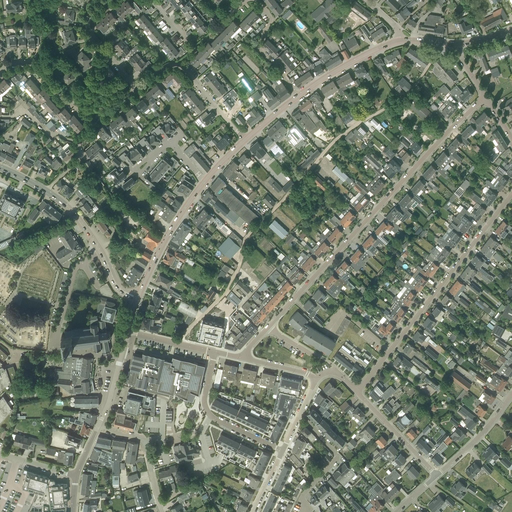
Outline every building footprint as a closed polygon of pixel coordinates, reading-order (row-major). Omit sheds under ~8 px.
[(180,8),(187,3),(187,2),(185,0),(179,0),(174,5),(173,4),(171,6),(172,7),(170,8),(172,10),(175,8),(174,6),(175,5),(178,10),(180,8)] [(272,10),(279,5),(274,0),(268,5),(272,10)] [(276,16),(280,13),(283,10),(281,7),(282,6),(285,6),(288,4),(290,6),(293,3),(290,0),(285,0),(279,5),(272,10),(276,16)] [(326,0),(311,14),(317,22),(324,16),(326,18),(330,15),(328,12),(332,8),(337,4),(332,0),(331,1),(332,2),(330,4),(326,0)] [(401,7),(409,0),(398,0),(397,1),(395,0),(385,0),(385,1),(390,6),(390,7),(395,12),(398,8),(399,9),(401,7)] [(408,9),(416,2),(414,0),(411,0),(405,6),(402,8),(395,14),(401,21),(408,15),(409,15),(406,12),(409,9),(408,9)] [(433,3),(437,8),(439,6),(441,8),(443,6),(441,4),(445,1),(444,0),(436,0),(433,3)] [(141,10),(134,2),(131,5),(128,1),(125,3),(124,1),(121,4),(122,6),(128,13),(134,9),(137,13),(141,10)] [(354,1),(349,8),(366,21),(371,14),(354,1)] [(22,11),(21,2),(11,3),(11,5),(6,6),(7,12),(14,11),(14,12),(22,11)] [(184,13),(191,7),(187,3),(180,8),(184,12),(181,14),(183,16),(185,14),(184,13)] [(460,5),(455,8),(459,13),(464,9),(460,5)] [(123,18),(128,13),(122,6),(120,7),(119,6),(115,9),(121,16),(119,18),(123,22),(124,23),(126,22),(123,18)] [(189,18),(195,12),(196,13),(198,11),(193,6),(191,8),(191,7),(184,13),(185,14),(187,16),(185,18),(187,21),(189,19),(189,18)] [(480,21),(482,26),(485,31),(504,20),(507,18),(503,10),(503,9),(502,8),(492,13),(493,14),(480,21)] [(73,22),(74,10),(66,9),(65,21),(59,20),(59,24),(69,25),(69,22),(73,22)] [(146,18),(144,15),(145,14),(149,13),(151,11),(149,9),(148,10),(147,9),(142,13),(143,14),(136,19),(141,24),(147,19),(146,18)] [(253,10),(249,15),(255,21),(260,16),(253,10)] [(195,12),(189,18),(189,19),(192,22),(190,24),(191,26),(194,24),(193,23),(199,17),(202,15),(198,11),(196,13),(195,12)] [(337,11),(324,22),(327,26),(330,23),(331,24),(341,15),(337,11)] [(107,13),(104,15),(112,25),(117,20),(111,12),(109,14),(107,13)] [(412,29),(415,25),(416,23),(411,19),(413,17),(414,19),(418,16),(417,16),(420,14),(418,12),(416,14),(416,13),(410,19),(409,18),(408,21),(405,25),(412,29)] [(433,35),(435,27),(435,23),(446,24),(447,24),(447,23),(443,22),(444,18),(441,17),(441,16),(430,14),(428,16),(427,21),(425,20),(424,25),(419,25),(419,27),(418,32),(433,35)] [(107,29),(112,25),(104,15),(105,17),(103,19),(102,17),(99,20),(101,22),(96,26),(98,29),(99,28),(103,34),(108,30),(107,29)] [(249,15),(244,20),(250,26),(255,21),(249,15)] [(151,24),(151,23),(148,20),(150,18),(149,16),(146,18),(147,19),(141,24),(145,29),(151,24)] [(474,29),(472,24),(472,23),(465,26),(463,21),(467,20),(466,16),(458,19),(459,23),(458,23),(462,34),(474,29)] [(197,28),(204,22),(199,17),(193,23),(194,24),(196,27),(194,29),(195,31),(198,29),(197,28)] [(155,28),(152,25),(154,23),(156,24),(158,22),(157,19),(154,22),(153,21),(151,23),(151,24),(145,29),(149,34),(156,29),(155,28)] [(239,24),(245,30),(250,26),(244,20),(239,24)] [(242,29),(233,21),(228,26),(234,32),(237,34),(242,29)] [(198,29),(195,31),(198,34),(200,36),(202,34),(201,33),(208,27),(205,24),(204,22),(197,28),(198,29)] [(331,36),(322,24),(318,27),(322,32),(321,33),(326,40),(331,36)] [(376,31),(380,37),(389,31),(385,25),(382,27),(381,26),(378,27),(379,29),(376,31)] [(435,27),(433,35),(442,36),(446,36),(446,35),(447,35),(447,27),(444,28),(444,26),(438,25),(437,28),(435,27)] [(160,34),(159,33),(156,30),(159,28),(157,26),(155,28),(156,29),(149,34),(153,39),(160,34)] [(230,36),(234,32),(228,26),(224,30),(230,36)] [(39,46),(38,37),(35,38),(35,35),(33,34),(30,34),(30,31),(32,29),(31,27),(24,27),(25,36),(25,38),(26,42),(29,42),(29,48),(36,47),(36,46),(39,46)] [(371,35),(372,36),(374,40),(380,37),(376,31),(374,28),(371,30),(372,32),(370,33),(371,35)] [(160,34),(153,39),(157,44),(159,42),(159,43),(166,37),(164,39),(161,35),(162,33),(165,33),(167,32),(165,29),(162,32),(161,31),(159,33),(160,34)] [(65,44),(61,45),(63,49),(68,48),(73,46),(72,43),(75,42),(72,30),(67,32),(64,33),(66,38),(64,38),(65,44)] [(225,41),(230,36),(224,30),(219,35),(225,41)] [(126,44),(122,39),(125,37),(123,34),(117,39),(119,42),(113,47),(115,50),(117,49),(119,51),(126,44)] [(219,35),(215,39),(221,46),(225,41),(219,35)] [(343,39),(350,51),(359,46),(355,38),(349,42),(347,39),(350,37),(349,35),(343,39)] [(16,43),(16,38),(10,39),(9,36),(6,37),(7,43),(10,43),(10,49),(17,48),(16,43)] [(26,48),(26,42),(25,38),(19,39),(19,36),(16,37),(16,38),(16,43),(19,43),(20,49),(26,48)] [(269,40),(272,38),(270,36),(261,45),(266,49),(272,43),(269,40)] [(171,43),(173,41),(173,40),(172,40),(172,39),(169,41),(166,37),(159,43),(164,47),(170,42),(171,43)] [(216,50),(221,46),(215,39),(210,44),(208,42),(216,50)] [(175,48),(177,46),(177,45),(178,43),(176,41),(176,44),(174,46),(171,43),(170,42),(164,47),(168,52),(174,47),(175,48)] [(204,47),(210,53),(214,48),(216,51),(216,50),(208,42),(204,47)] [(184,51),(183,49),(187,45),(185,43),(177,50),(175,48),(174,47),(168,52),(172,57),(174,56),(176,58),(184,51)] [(266,49),(270,54),(279,44),(277,43),(275,46),(272,43),(266,49)] [(507,43),(500,46),(503,54),(504,54),(507,53),(508,57),(511,55),(509,48),(507,43)] [(132,53),(138,48),(136,45),(131,50),(126,44),(119,51),(117,52),(120,55),(121,54),(123,56),(130,51),(132,53)] [(275,58),(278,54),(284,49),(282,47),(279,50),(276,47),(279,44),(270,54),(275,58)] [(351,56),(345,46),(344,44),(341,46),(343,49),(344,49),(344,50),(341,52),(345,60),(351,56)] [(497,47),(487,51),(488,56),(491,62),(496,60),(495,58),(503,54),(500,46),(497,47)] [(205,57),(210,53),(204,47),(199,51),(205,57)] [(413,59),(418,52),(411,47),(405,54),(411,58),(408,62),(412,64),(414,60),(413,59)] [(141,58),(137,53),(140,50),(138,48),(132,53),(134,55),(129,59),(131,61),(130,62),(132,65),(141,58)] [(81,70),(83,72),(90,65),(88,62),(91,60),(82,51),(78,56),(76,54),(75,49),(66,51),(67,56),(70,55),(75,59),(77,57),(85,65),(81,70)] [(276,58),(280,63),(291,54),(287,57),(285,54),(288,51),(287,49),(276,58)] [(324,49),(319,54),(322,57),(319,59),(322,63),(323,64),(325,63),(326,65),(329,69),(336,65),(343,61),(340,57),(337,52),(331,56),(329,53),(328,54),(324,49)] [(484,71),(488,69),(489,69),(481,49),(473,52),(477,62),(480,61),(484,71)] [(401,56),(400,54),(398,50),(394,52),(394,53),(385,56),(388,63),(391,62),(392,64),(398,61),(397,58),(401,56)] [(199,51),(194,56),(201,62),(205,57),(199,51)] [(430,60),(418,52),(413,59),(414,60),(412,64),(414,66),(416,64),(414,63),(416,61),(421,65),(419,69),(422,71),(425,68),(424,67),(430,60)] [(280,63),(284,67),(291,61),(289,58),(292,56),(291,54),(280,63)] [(196,67),(201,62),(194,56),(190,61),(196,67)] [(374,60),(376,64),(378,67),(379,66),(383,73),(387,71),(382,64),(384,64),(380,57),(374,60)] [(403,57),(396,65),(401,69),(408,61),(403,57)] [(434,72),(434,73),(438,77),(440,78),(445,83),(448,81),(450,83),(457,76),(440,57),(433,63),(435,66),(434,66),(434,67),(433,68),(433,69),(433,70),(433,71),(434,72)] [(141,73),(152,65),(149,61),(146,63),(141,58),(132,65),(132,66),(134,64),(136,66),(134,68),(137,71),(138,70),(141,73)] [(295,59),(291,61),(284,67),(288,72),(295,66),(293,63),(296,61),(295,59)] [(321,65),(323,64),(322,63),(320,64),(316,66),(315,63),(312,64),(314,67),(313,67),(317,74),(323,71),(321,65)] [(362,65),(354,69),(356,73),(358,77),(361,76),(362,78),(366,76),(368,80),(371,79),(367,72),(366,72),(365,69),(362,65)] [(302,71),(309,81),(314,78),(307,67),(305,69),(307,72),(304,74),(302,71)] [(54,77),(62,84),(64,82),(67,84),(75,76),(69,70),(61,79),(57,75),(54,77)] [(19,83),(21,82),(26,77),(24,75),(23,76),(19,71),(11,78),(17,85),(19,83)] [(203,78),(207,83),(214,77),(213,76),(209,71),(207,73),(208,74),(203,78)] [(272,77),(269,74),(268,73),(267,74),(263,71),(262,72),(269,79),(274,83),(277,87),(277,86),(286,98),(291,94),(282,83),(279,85),(273,76),(272,77)] [(304,84),(309,81),(302,71),(300,72),(302,75),(299,77),(304,84)] [(348,72),(340,77),(345,84),(347,87),(351,85),(349,82),(353,79),(351,76),(348,72)] [(177,86),(177,85),(181,82),(174,74),(172,75),(171,74),(162,82),(167,87),(174,82),(177,86)] [(215,74),(213,76),(214,77),(207,83),(211,88),(218,82),(215,78),(217,77),(215,74)] [(243,75),(239,78),(247,88),(251,94),(254,92),(252,90),(254,89),(243,75)] [(291,77),(294,81),(298,88),(304,84),(299,77),(296,79),(294,76),(291,77)] [(5,79),(0,83),(6,89),(10,85),(9,84),(11,82),(7,77),(5,79)] [(28,80),(26,77),(21,82),(19,83),(25,90),(27,88),(34,82),(30,78),(28,80)] [(347,88),(347,87),(345,84),(340,77),(336,80),(337,82),(343,91),(347,88)] [(411,87),(401,77),(397,82),(406,92),(411,87)] [(344,93),(343,91),(337,82),(334,83),(333,81),(321,88),(324,92),(326,96),(335,91),(334,91),(337,89),(341,95),(344,93)] [(37,86),(34,82),(27,88),(31,92),(37,86)] [(218,82),(211,88),(215,92),(222,86),(221,85),(218,82)] [(227,92),(226,91),(223,87),(225,86),(222,84),(221,85),(222,86),(215,92),(219,97),(223,93),(225,95),(227,92)] [(445,95),(450,91),(443,84),(439,88),(442,91),(442,92),(445,95)] [(151,89),(156,95),(159,93),(162,96),(164,93),(157,85),(151,89)] [(31,92),(34,96),(43,88),(41,86),(39,88),(37,86),(31,92)] [(266,86),(263,88),(265,90),(276,105),(281,102),(278,98),(276,95),(274,97),(267,88),(266,86)] [(282,101),(286,98),(277,86),(277,87),(275,88),(279,93),(277,95),(282,101)] [(47,92),(43,88),(34,96),(38,100),(47,92)] [(170,100),(175,96),(168,88),(165,90),(167,92),(164,95),(168,100),(169,99),(170,100)] [(272,109),(276,105),(265,90),(263,88),(261,90),(262,92),(269,101),(267,102),(272,109)] [(401,88),(394,93),(397,98),(404,93),(401,88)] [(451,94),(452,95),(459,101),(459,102),(462,99),(465,102),(469,98),(469,99),(472,96),(472,95),(473,94),(470,91),(470,90),(469,88),(468,89),(467,88),(463,92),(460,89),(456,92),(453,88),(449,92),(451,94)] [(160,99),(156,95),(151,89),(146,94),(153,102),(156,100),(157,101),(160,99)] [(184,101),(193,93),(189,89),(182,95),(185,98),(183,99),(184,101)] [(233,89),(223,97),(225,100),(223,102),(227,107),(226,107),(228,110),(230,108),(229,108),(235,104),(230,98),(234,95),(234,96),(237,94),(233,89)] [(252,95),(253,96),(256,101),(262,96),(258,91),(252,95)] [(42,103),(42,104),(50,96),(47,92),(38,100),(41,104),(42,103)] [(323,107),(320,103),(324,100),(322,97),(321,98),(317,92),(311,95),(312,96),(309,98),(313,104),(316,108),(317,108),(321,112),(324,109),(322,107),(323,107)] [(197,98),(193,93),(184,101),(186,102),(187,101),(190,104),(197,98)] [(444,104),(453,112),(457,107),(455,104),(458,101),(459,101),(452,95),(444,104)] [(50,97),(50,96),(42,104),(46,108),(52,102),(49,98),(50,97)] [(258,104),(256,101),(253,96),(249,100),(251,102),(252,103),(253,102),(255,106),(258,104)] [(298,105),(300,108),(303,112),(305,110),(310,117),(309,117),(311,120),(316,126),(309,131),(311,134),(321,127),(322,129),(326,127),(324,124),(325,123),(323,121),(321,118),(319,120),(313,111),(314,110),(311,106),(313,104),(309,98),(308,97),(298,105)] [(191,111),(201,102),(197,98),(190,104),(193,107),(190,110),(191,111)] [(408,105),(427,122),(434,115),(415,98),(408,105)] [(142,100),(136,105),(139,108),(142,111),(143,113),(149,108),(154,113),(157,111),(156,110),(152,105),(150,103),(147,105),(146,104),(142,100)] [(46,108),(49,112),(56,106),(52,102),(46,108)] [(205,107),(201,102),(191,111),(192,112),(195,110),(199,115),(201,112),(200,111),(205,107)] [(438,108),(433,103),(430,106),(435,112),(438,108)] [(448,117),(453,112),(444,104),(439,109),(443,113),(448,117)] [(36,109),(33,105),(32,105),(27,109),(31,113),(36,109)] [(59,110),(56,106),(49,112),(47,113),(52,119),(54,117),(53,116),(54,114),(57,112),(59,110)] [(248,112),(249,113),(244,117),(251,126),(263,116),(258,110),(258,111),(255,107),(248,112)] [(58,113),(57,112),(54,114),(59,120),(68,112),(64,108),(58,113)] [(130,117),(128,119),(132,124),(134,126),(137,130),(140,128),(135,122),(138,120),(135,116),(138,114),(132,108),(127,113),(130,117)] [(301,127),(311,120),(309,117),(310,117),(305,110),(303,112),(300,108),(291,114),(301,127)] [(359,115),(356,111),(355,109),(341,118),(345,124),(359,115)] [(214,121),(212,119),(214,117),(213,116),(214,115),(212,113),(212,114),(210,112),(208,114),(206,111),(194,121),(192,123),(194,125),(196,123),(198,126),(204,121),(207,125),(210,122),(211,123),(214,121)] [(484,111),(479,116),(486,122),(490,118),(489,117),(484,111)] [(72,116),(68,112),(59,120),(63,124),(67,120),(72,116)] [(67,120),(70,124),(77,119),(73,114),(72,116),(67,120)] [(115,120),(121,126),(124,124),(128,127),(129,126),(131,128),(134,126),(132,124),(128,119),(126,117),(127,118),(125,120),(121,115),(115,120)] [(239,116),(236,118),(241,125),(245,122),(239,116)] [(487,124),(486,122),(479,116),(475,120),(476,122),(474,124),(482,132),(484,129),(481,127),(483,125),(485,126),(487,124)] [(165,125),(171,133),(176,130),(172,124),(175,122),(170,117),(166,120),(167,123),(165,125)] [(24,118),(21,122),(28,128),(31,124),(24,118)] [(9,122),(9,119),(0,119),(0,128),(3,129),(3,126),(5,126),(5,122),(9,122)] [(80,122),(77,119),(70,124),(74,128),(80,122)] [(51,120),(46,125),(47,126),(49,129),(53,125),(54,124),(52,122),(51,120)] [(123,129),(121,126),(115,120),(110,124),(114,129),(112,131),(117,136),(122,132),(121,131),(123,129)] [(307,128),(309,131),(316,126),(311,120),(301,127),(304,130),(307,128)] [(279,121),(271,127),(278,134),(279,135),(281,137),(282,136),(283,137),(285,135),(284,134),(285,133),(286,132),(284,130),(286,128),(279,121)] [(84,127),(80,122),(74,128),(78,133),(74,136),(76,138),(84,131),(82,128),(84,127)] [(288,130),(286,136),(295,147),(306,137),(295,124),(288,130)] [(480,134),(482,132),(474,124),(472,126),(470,124),(465,128),(471,134),(475,130),(476,131),(476,130),(480,134)] [(155,128),(159,134),(162,132),(166,138),(171,134),(171,133),(165,125),(162,127),(159,125),(155,128)] [(361,125),(356,129),(363,136),(368,131),(361,125)] [(104,139),(107,142),(113,137),(118,143),(120,140),(117,136),(112,131),(111,129),(107,132),(103,127),(97,131),(101,135),(104,139)] [(271,128),(267,132),(274,139),(273,139),(276,142),(281,137),(279,135),(278,134),(271,127),(271,128)] [(149,136),(156,145),(161,141),(156,136),(159,134),(155,128),(151,132),(152,134),(149,136)] [(466,138),(471,134),(465,128),(461,133),(462,135),(460,137),(468,145),(470,143),(466,139),(467,139),(466,138)] [(491,141),(492,141),(495,139),(501,135),(497,129),(491,133),(493,136),(490,139),(491,141)] [(354,141),(357,136),(351,131),(345,138),(347,140),(346,141),(348,143),(349,142),(351,144),(353,142),(354,141)] [(27,136),(24,141),(27,142),(30,144),(31,143),(32,141),(35,136),(30,132),(27,136)] [(222,138),(219,141),(215,137),(212,140),(221,150),(227,144),(232,140),(226,134),(222,138)] [(275,155),(278,152),(280,155),(281,154),(284,157),(286,155),(272,138),(271,139),(268,135),(263,140),(265,143),(263,145),(268,151),(270,150),(275,155)] [(498,144),(504,140),(501,135),(495,139),(498,144)] [(140,140),(144,145),(147,143),(151,149),(156,145),(149,136),(146,139),(144,137),(140,140)] [(410,147),(412,149),(416,152),(421,146),(411,137),(409,140),(413,144),(410,147)] [(466,146),(468,145),(460,137),(458,139),(456,137),(452,142),(457,147),(459,145),(462,147),(464,145),(466,146)] [(407,148),(410,145),(402,138),(399,141),(407,148)] [(134,148),(141,157),(146,153),(141,148),(144,145),(140,140),(136,143),(137,146),(134,148)] [(508,146),(504,140),(498,144),(496,146),(495,146),(499,151),(508,146)] [(271,157),(263,148),(257,141),(256,142),(257,142),(257,141),(258,142),(255,144),(254,143),(253,144),(253,143),(250,146),(251,146),(250,147),(256,154),(259,157),(261,155),(266,161),(271,157)] [(0,153),(0,158),(3,160),(7,153),(6,152),(7,150),(9,147),(10,145),(6,143),(6,144),(3,142),(2,144),(0,146),(0,149),(2,150),(0,153)] [(27,156),(24,161),(22,165),(29,169),(32,163),(28,161),(29,158),(38,145),(32,142),(24,154),(27,156)] [(103,150),(100,146),(96,142),(86,152),(92,159),(98,154),(103,159),(107,156),(102,150),(103,150)] [(456,153),(457,152),(455,150),(457,147),(452,142),(447,147),(449,149),(447,151),(454,157),(459,161),(462,158),(456,153)] [(7,153),(3,160),(12,165),(14,161),(16,158),(10,154),(15,144),(12,143),(11,143),(10,145),(9,147),(7,150),(6,152),(7,153)] [(211,163),(207,160),(202,154),(203,153),(199,148),(198,149),(193,143),(191,145),(184,151),(195,164),(200,170),(204,174),(211,167),(209,165),(211,163)] [(71,144),(65,150),(70,156),(74,153),(73,151),(75,149),(71,144)] [(389,145),(386,148),(394,155),(397,152),(389,145)] [(66,160),(70,156),(65,150),(62,148),(58,151),(59,152),(57,154),(62,160),(64,158),(66,160)] [(130,152),(136,160),(141,157),(134,148),(130,152)] [(390,159),(394,155),(386,148),(382,151),(390,159)] [(397,154),(402,158),(405,162),(411,156),(403,148),(397,154)] [(505,151),(501,154),(505,157),(508,154),(511,152),(510,150),(509,148),(505,151)] [(448,164),(454,157),(447,151),(445,153),(443,151),(439,156),(448,164)] [(136,160),(130,152),(127,154),(124,152),(118,157),(124,161),(127,159),(132,165),(137,161),(136,160)] [(499,155),(496,152),(489,159),(492,162),(499,155)] [(245,165),(251,160),(247,155),(246,156),(244,153),(239,158),(242,161),(240,163),(244,168),(249,173),(251,171),(245,165)] [(367,153),(364,156),(378,169),(383,164),(372,154),(370,155),(367,153)] [(161,159),(162,160),(170,167),(174,163),(176,165),(178,162),(172,156),(170,159),(165,155),(161,159)] [(380,189),(385,183),(379,178),(383,174),(378,169),(364,156),(363,155),(360,158),(364,161),(365,160),(368,163),(367,164),(377,174),(376,175),(377,176),(372,181),(380,189)] [(50,164),(52,166),(56,169),(62,163),(58,160),(56,158),(52,161),(47,156),(44,159),(49,164),(50,164)] [(443,168),(448,164),(439,156),(435,161),(441,166),(443,169),(443,168)] [(118,167),(120,163),(115,158),(112,162),(118,167)] [(400,167),(392,159),(387,164),(396,172),(397,172),(398,170),(398,169),(400,167)] [(162,160),(159,163),(167,171),(170,167),(162,160)] [(233,160),(228,166),(238,175),(243,180),(246,177),(239,171),(238,172),(235,169),(239,165),(233,160)] [(85,163),(87,168),(89,170),(93,168),(89,161),(85,163)] [(80,171),(85,167),(82,163),(76,167),(77,167),(80,171)] [(159,163),(155,167),(163,174),(167,171),(159,163)] [(391,177),(396,172),(387,164),(385,167),(383,169),(385,172),(391,177)] [(511,175),(511,168),(507,165),(507,164),(504,167),(505,168),(503,170),(499,166),(497,168),(504,174),(506,172),(511,176),(511,175)] [(431,165),(427,169),(435,177),(437,175),(434,172),(437,170),(431,165)] [(228,166),(222,172),(232,181),(238,175),(228,166)] [(344,182),(346,180),(348,177),(336,166),(332,170),(344,182)] [(449,173),(443,168),(443,169),(441,166),(439,168),(447,175),(449,173)] [(39,169),(37,174),(45,178),(49,169),(45,167),(44,169),(40,167),(39,169)] [(163,174),(155,167),(152,171),(160,178),(163,174)] [(117,183),(123,179),(126,176),(123,171),(120,174),(115,168),(107,174),(110,177),(112,176),(113,178),(117,183)] [(447,175),(439,168),(437,170),(445,178),(447,175)] [(508,177),(504,174),(497,168),(495,171),(498,173),(494,178),(496,179),(497,180),(504,186),(508,180),(506,179),(508,177)] [(431,182),(435,177),(427,169),(422,174),(431,182)] [(160,178),(152,171),(149,175),(157,182),(160,178)] [(157,182),(149,175),(148,174),(145,179),(151,184),(148,186),(153,190),(156,188),(153,186),(157,182)] [(181,184),(190,190),(194,185),(188,181),(190,178),(184,174),(182,177),(184,179),(181,184)] [(328,186),(316,175),(312,179),(324,191),(328,186)] [(117,183),(115,185),(118,188),(122,185),(126,189),(135,182),(132,177),(125,182),(123,179),(117,183)] [(245,204),(223,185),(225,183),(218,177),(210,186),(216,191),(215,193),(218,196),(238,213),(237,214),(247,222),(251,226),(259,217),(245,205),(245,204)] [(465,190),(471,183),(466,178),(460,186),(465,190)] [(286,192),(295,184),(291,179),(282,188),(286,192)] [(415,184),(421,189),(424,192),(426,189),(423,186),(425,184),(420,179),(415,184)] [(504,186),(497,180),(496,179),(493,184),(491,182),(488,180),(486,183),(493,188),(494,186),(500,191),(504,186)] [(62,190),(65,186),(66,184),(61,180),(57,185),(62,190)] [(76,193),(83,185),(78,181),(77,183),(75,185),(72,189),(69,186),(66,189),(63,193),(68,197),(71,194),(72,195),(74,192),(76,193)] [(271,185),(278,192),(282,188),(275,181),(271,185)] [(380,189),(372,181),(366,187),(365,186),(364,187),(358,181),(356,184),(362,189),(366,194),(369,191),(369,190),(370,189),(375,194),(380,189)] [(86,182),(83,185),(76,193),(79,197),(83,193),(87,190),(90,187),(86,182)] [(432,183),(430,185),(433,188),(436,191),(439,189),(432,183)] [(491,190),(493,188),(486,183),(484,185),(488,188),(484,193),(493,200),(497,195),(491,190)] [(190,190),(181,184),(179,187),(176,186),(173,191),(178,195),(180,192),(186,196),(187,195),(187,196),(189,193),(188,193),(190,190)] [(362,189),(356,184),(353,187),(359,192),(362,189)] [(421,189),(415,184),(411,189),(413,191),(411,193),(421,202),(423,200),(416,194),(421,189)] [(459,197),(465,190),(460,186),(454,193),(459,197)] [(164,187),(163,188),(158,194),(162,197),(166,192),(167,193),(169,190),(164,187)] [(231,208),(230,209),(207,190),(201,197),(208,203),(210,200),(214,203),(213,205),(233,223),(239,216),(231,208)] [(24,202),(5,192),(0,201),(0,210),(16,218),(19,213),(21,214),(24,208),(22,207),(24,202)] [(471,195),(481,202),(483,200),(473,192),(471,195)] [(365,206),(369,200),(362,193),(359,196),(362,199),(359,201),(365,206)] [(421,202),(411,193),(409,195),(407,193),(403,197),(411,205),(415,200),(420,204),(421,202)] [(485,198),(483,201),(489,205),(493,200),(484,193),(482,196),(485,198)] [(270,207),(275,203),(267,194),(263,199),(270,207)] [(348,198),(352,203),(356,199),(351,194),(348,198)] [(479,204),(481,202),(471,195),(469,197),(477,203),(473,208),(482,214),(486,209),(479,204)] [(409,207),(411,205),(403,197),(398,202),(404,208),(405,208),(407,205),(409,207)] [(99,208),(92,201),(89,204),(83,198),(79,202),(81,205),(80,206),(86,214),(86,213),(90,217),(93,215),(92,214),(99,208)] [(157,198),(153,204),(164,212),(161,216),(166,219),(169,221),(170,221),(177,212),(171,208),(157,198)] [(172,207),(171,208),(177,212),(182,203),(176,199),(174,201),(170,198),(167,202),(172,205),(171,206),(172,207)] [(365,206),(359,201),(357,198),(352,204),(360,211),(365,206)] [(62,214),(47,203),(44,201),(37,209),(36,207),(28,217),(33,221),(42,211),(56,222),(62,214)] [(111,204),(105,208),(107,210),(116,202),(114,201),(111,204)] [(482,214),(473,208),(471,206),(467,210),(461,205),(458,208),(461,210),(468,215),(469,213),(478,220),(482,214)] [(344,216),(350,221),(355,216),(352,213),(354,210),(348,206),(346,209),(346,210),(342,211),(343,213),(342,213),(344,216)] [(409,216),(403,210),(401,212),(395,206),(390,211),(399,219),(403,214),(407,218),(409,216)] [(411,214),(405,208),(404,208),(403,210),(409,216),(411,214)] [(204,209),(198,214),(207,223),(209,224),(214,219),(204,209)] [(466,217),(468,215),(461,210),(459,212),(464,216),(462,218),(457,215),(456,217),(469,227),(473,222),(466,217)] [(395,223),(399,219),(390,211),(386,216),(389,218),(387,220),(397,230),(400,227),(395,223)] [(339,216),(342,219),(340,221),(334,215),(331,218),(335,222),(336,221),(340,225),(342,223),(346,226),(350,221),(344,216),(342,213),(339,216)] [(432,213),(427,218),(429,221),(435,215),(432,213)] [(204,226),(207,223),(198,214),(193,220),(204,230),(206,228),(204,226)] [(452,222),(450,224),(461,233),(463,231),(465,233),(469,227),(456,217),(454,216),(452,219),(458,223),(456,226),(452,222)] [(109,230),(108,231),(106,229),(108,228),(107,225),(109,224),(103,217),(100,220),(97,222),(96,223),(103,232),(103,231),(105,234),(107,237),(111,235),(110,234),(111,233),(109,230)] [(217,217),(215,220),(221,226),(224,223),(217,217)] [(338,225),(335,222),(331,218),(329,220),(336,227),(338,225)] [(269,226),(273,230),(282,238),(288,232),(278,223),(274,219),(269,226)] [(379,226),(385,231),(387,228),(390,232),(392,230),(395,233),(397,230),(387,220),(385,222),(383,221),(379,226)] [(499,226),(507,232),(511,235),(511,233),(511,231),(510,230),(511,227),(503,220),(499,226)] [(185,238),(191,228),(182,222),(177,229),(182,232),(180,235),(185,238)] [(161,237),(157,235),(150,229),(151,228),(144,224),(141,228),(145,230),(143,234),(145,235),(144,237),(147,239),(144,243),(146,245),(153,249),(161,237)] [(452,230),(448,235),(452,237),(457,242),(461,237),(459,235),(461,233),(450,224),(448,227),(452,230)] [(382,233),(385,231),(379,226),(375,230),(376,232),(375,234),(383,241),(385,239),(382,237),(384,235),(382,233)] [(503,237),(507,232),(499,226),(495,231),(500,235),(503,237)] [(337,227),(332,233),(337,237),(342,232),(337,227)] [(180,244),(185,238),(180,235),(182,232),(177,229),(171,238),(171,239),(172,239),(180,244)] [(73,254),(82,249),(76,240),(75,240),(68,230),(65,232),(64,230),(44,239),(45,243),(60,236),(66,247),(56,253),(61,262),(71,256),(72,258),(75,256),(73,254)] [(205,230),(203,233),(209,239),(212,236),(205,230)] [(322,232),(320,234),(325,239),(327,237),(333,242),(337,237),(332,233),(329,230),(325,235),(322,232)] [(240,247),(242,240),(233,232),(229,236),(240,247)] [(291,233),(284,240),(288,244),(295,237),(291,233)] [(324,242),(323,241),(325,239),(320,234),(318,237),(321,239),(319,242),(320,242),(318,245),(319,246),(324,251),(329,246),(324,241),(324,242)] [(371,234),(366,239),(375,247),(380,243),(382,245),(384,243),(383,241),(375,234),(373,236),(371,234)] [(457,242),(452,237),(448,235),(445,239),(440,236),(438,238),(450,247),(451,245),(453,247),(457,242)] [(241,247),(240,247),(229,236),(218,248),(230,258),(241,247)] [(490,237),(485,243),(491,247),(494,250),(499,244),(496,241),(494,240),(490,237)] [(448,250),(450,247),(438,238),(436,241),(441,244),(439,246),(442,249),(440,252),(446,256),(450,251),(448,250)] [(181,251),(184,246),(180,244),(172,239),(168,246),(176,251),(177,249),(181,251)] [(364,246),(362,247),(370,255),(372,257),(374,255),(371,252),(375,247),(366,239),(362,244),(364,246)] [(485,243),(481,249),(484,252),(486,253),(485,255),(489,259),(495,251),(494,250),(491,247),(485,243)] [(36,254),(45,247),(43,244),(34,251),(36,254)] [(118,251),(114,244),(109,247),(113,253),(118,251)] [(310,247),(306,244),(304,246),(308,249),(312,253),(314,251),(310,247)] [(320,256),(324,251),(319,246),(314,252),(320,256)] [(368,257),(370,255),(362,247),(360,250),(358,248),(354,253),(365,263),(369,258),(368,257)] [(446,256),(440,252),(437,249),(433,254),(431,253),(429,255),(438,262),(440,260),(442,261),(446,256)] [(406,250),(401,256),(404,259),(409,252),(406,250)] [(152,255),(150,254),(144,251),(141,255),(149,260),(152,255)] [(167,251),(163,260),(165,261),(163,263),(168,266),(169,263),(171,264),(170,266),(173,268),(174,268),(175,266),(176,266),(178,261),(179,261),(178,261),(179,259),(183,261),(184,262),(187,257),(185,256),(179,253),(175,251),(173,255),(167,251)] [(148,261),(148,260),(136,252),(132,260),(144,268),(149,261),(148,261)] [(493,256),(500,262),(504,258),(497,252),(493,256)] [(316,260),(311,256),(309,253),(307,255),(305,254),(302,257),(303,258),(307,261),(311,265),(316,260)] [(365,263),(354,253),(350,258),(356,263),(354,265),(358,270),(365,263)] [(307,261),(303,258),(299,263),(296,261),(297,260),(290,254),(287,256),(294,263),(295,262),(299,267),(301,265),(307,270),(311,265),(307,261)] [(437,264),(438,262),(429,255),(427,258),(430,260),(427,265),(435,271),(439,266),(437,264)] [(480,268),(482,265),(486,268),(488,265),(481,260),(481,259),(476,255),(471,261),(477,265),(480,268)] [(401,267),(404,263),(399,258),(396,262),(401,267)] [(354,265),(352,267),(344,260),(340,265),(349,273),(353,268),(357,271),(358,270),(354,265)] [(121,275),(125,273),(118,261),(114,263),(121,275)] [(435,271),(427,265),(426,264),(422,269),(418,265),(416,268),(420,271),(427,277),(429,275),(431,276),(435,271)] [(349,273),(340,265),(336,270),(342,275),(340,277),(347,284),(349,281),(346,278),(348,277),(346,275),(349,273)] [(468,265),(464,270),(471,276),(473,277),(477,272),(474,270),(474,269),(468,265)] [(299,278),(304,274),(296,266),(291,271),(294,274),(299,278)] [(134,286),(142,273),(133,267),(129,274),(130,275),(128,280),(126,279),(125,281),(134,286)] [(489,274),(481,268),(479,270),(483,274),(488,279),(491,275),(489,274)] [(271,275),(276,279),(280,274),(276,270),(271,275)] [(469,279),(471,276),(464,270),(460,275),(466,280),(466,279),(469,282),(471,280),(469,279)] [(425,279),(427,277),(420,271),(414,279),(423,286),(427,281),(425,279)] [(299,278),(294,274),(292,276),(289,273),(287,276),(295,283),(299,278)] [(167,277),(164,276),(160,274),(156,281),(168,287),(172,280),(167,277)] [(347,284),(340,277),(338,279),(332,274),(328,279),(336,286),(339,289),(343,285),(344,286),(347,284)] [(328,279),(323,283),(327,287),(328,288),(329,289),(327,291),(334,297),(336,295),(332,291),(336,286),(328,279)] [(423,286),(414,279),(410,284),(407,281),(405,283),(416,291),(418,289),(419,291),(423,286)] [(457,279),(453,285),(458,289),(461,291),(466,286),(463,284),(461,282),(457,279)] [(235,285),(236,285),(246,295),(250,290),(240,281),(235,285)] [(283,281),(281,284),(283,286),(288,290),(293,286),(289,282),(288,281),(286,283),(283,281)] [(403,293),(412,300),(416,295),(414,294),(416,291),(405,283),(402,281),(400,284),(403,286),(404,286),(407,288),(403,293)] [(469,286),(480,295),(482,292),(480,290),(481,290),(472,282),(469,286)] [(453,285),(449,290),(456,296),(457,296),(461,291),(458,289),(453,285)] [(284,295),(288,290),(283,286),(279,291),(284,295)] [(211,300),(216,293),(211,289),(208,294),(203,290),(202,293),(211,300)] [(321,302),(323,300),(323,299),(326,296),(318,289),(313,295),(317,300),(315,302),(323,310),(326,307),(321,302)] [(151,298),(150,300),(160,303),(166,305),(167,302),(161,299),(163,293),(162,293),(158,291),(157,294),(154,293),(152,298),(151,298)] [(231,291),(227,297),(237,305),(241,300),(238,298),(231,291)] [(279,291),(274,295),(279,300),(284,295),(279,291)] [(412,300),(403,293),(400,291),(396,296),(394,298),(404,306),(406,304),(408,305),(412,300)] [(370,302),(375,296),(371,292),(366,298),(370,302)] [(275,305),(279,300),(274,295),(271,293),(267,298),(275,305)] [(458,303),(451,298),(446,294),(441,301),(446,305),(449,301),(456,306),(458,303)] [(102,317),(106,319),(113,320),(116,308),(113,307),(115,303),(107,301),(107,299),(100,297),(99,303),(105,305),(102,317)] [(265,300),(263,302),(271,310),(275,305),(267,298),(265,300)] [(402,308),(404,306),(394,298),(392,300),(398,304),(394,310),(403,316),(407,311),(402,308)] [(458,301),(466,308),(469,304),(461,298),(458,301)] [(476,302),(483,308),(485,306),(483,304),(484,302),(479,298),(476,302)] [(158,308),(160,303),(150,300),(148,305),(150,306),(149,307),(152,308),(151,310),(156,311),(161,313),(162,310),(158,308)] [(316,313),(315,313),(316,312),(314,311),(317,308),(309,300),(303,305),(314,316),(316,313)] [(194,319),(198,310),(182,301),(177,310),(194,319)] [(266,314),(271,310),(263,302),(261,305),(259,308),(266,314)] [(502,303),(497,310),(500,312),(505,306),(502,303)] [(511,304),(509,303),(502,314),(502,315),(511,319),(511,304)] [(455,312),(449,307),(447,305),(445,308),(453,314),(455,312)] [(264,317),(266,314),(259,308),(257,306),(255,308),(257,310),(254,312),(262,319),(263,319),(265,317),(264,317)] [(443,317),(442,316),(444,312),(436,306),(432,312),(437,316),(435,318),(439,321),(443,317)] [(403,316),(394,310),(390,315),(388,314),(389,312),(385,309),(383,312),(387,315),(395,322),(396,320),(399,322),(403,316)] [(257,324),(262,319),(254,312),(253,311),(251,313),(252,314),(250,317),(257,324)] [(329,353),(335,343),(306,326),(308,323),(309,324),(312,320),(304,313),(301,316),(296,312),(288,321),(292,324),(293,323),(294,324),(292,326),(293,325),(295,327),(293,329),(293,330),(292,331),(292,332),(292,333),(292,334),(293,334),(293,335),(296,337),(295,337),(296,337),(299,333),(302,335),(301,337),(305,339),(306,338),(310,340),(309,341),(316,345),(317,344),(320,346),(320,347),(327,352),(328,351),(329,352),(329,353)] [(498,312),(494,318),(498,321),(502,315),(502,314),(498,312)] [(253,333),(245,326),(237,319),(235,316),(233,314),(232,314),(230,317),(236,322),(234,324),(249,338),(253,333)] [(106,319),(102,317),(98,316),(98,315),(90,316),(91,327),(65,330),(65,329),(64,330),(65,335),(64,335),(62,334),(61,335),(63,336),(64,344),(63,345),(64,346),(67,348),(67,349),(68,349),(68,348),(93,345),(94,348),(93,349),(94,350),(94,349),(101,348),(102,352),(103,352),(104,354),(103,355),(104,355),(108,354),(109,354),(108,351),(110,351),(108,343),(109,343),(109,342),(110,341),(109,339),(108,338),(110,336),(111,337),(112,336),(111,335),(110,332),(111,331),(110,330),(110,331),(107,330),(108,329),(108,327),(106,326),(105,323),(106,323),(106,322),(107,322),(107,319),(106,319)] [(382,324),(391,331),(395,326),(393,324),(395,322),(387,315),(385,318),(386,319),(382,324)] [(324,323),(316,316),(313,319),(321,326),(324,323)] [(159,326),(153,325),(154,319),(142,317),(140,327),(148,328),(148,330),(158,332),(159,326)] [(434,333),(430,330),(436,323),(433,321),(428,317),(423,323),(427,327),(427,328),(426,327),(424,330),(425,331),(428,334),(431,336),(434,334),(434,333)] [(203,320),(199,338),(200,339),(199,341),(203,342),(204,340),(215,342),(215,344),(219,345),(219,343),(220,343),(224,325),(203,320)] [(258,329),(250,321),(245,326),(253,333),(258,329)] [(249,338),(234,324),(230,329),(233,332),(244,343),(249,338)] [(391,331),(382,324),(381,325),(378,329),(374,326),(372,329),(382,337),(385,334),(387,336),(388,336),(390,334),(389,333),(391,331)] [(496,324),(492,331),(501,336),(505,329),(496,324)] [(422,342),(426,337),(428,334),(425,331),(423,334),(418,330),(412,337),(417,341),(418,340),(422,342)] [(226,340),(225,343),(224,348),(235,350),(239,347),(240,348),(244,343),(233,332),(231,333),(227,338),(226,340)] [(426,342),(428,340),(435,347),(437,344),(429,338),(430,337),(428,335),(424,340),(426,342)] [(507,345),(498,339),(495,343),(504,349),(507,345)] [(421,353),(417,350),(414,348),(414,347),(408,343),(403,349),(409,354),(412,350),(415,353),(414,353),(418,356),(421,353)] [(341,347),(333,357),(337,360),(345,350),(341,347)] [(424,351),(435,360),(438,356),(428,347),(424,351)] [(0,389),(11,382),(10,381),(16,379),(17,376),(13,366),(6,368),(5,367),(5,368),(4,368),(4,367),(2,365),(2,364),(1,363),(3,363),(2,362),(8,356),(0,348),(0,389)] [(345,350),(337,360),(338,360),(338,361),(338,360),(340,362),(341,363),(349,354),(345,350)] [(201,383),(205,365),(197,363),(197,362),(173,356),(171,361),(164,359),(165,357),(143,352),(142,356),(134,354),(130,369),(133,370),(130,383),(136,384),(135,384),(146,387),(145,390),(170,396),(173,397),(174,393),(177,394),(193,401),(196,393),(199,394),(201,383)] [(349,354),(341,363),(345,366),(353,357),(349,354)] [(55,368),(54,374),(73,376),(73,378),(90,379),(92,358),(83,357),(83,358),(66,356),(65,358),(63,357),(62,369),(55,368)] [(413,364),(402,356),(400,358),(398,356),(393,362),(398,366),(400,364),(408,371),(413,364)] [(353,357),(345,366),(350,370),(352,367),(357,360),(353,357)] [(411,361),(420,368),(419,369),(424,373),(428,368),(413,357),(411,361)] [(357,360),(352,367),(356,370),(363,361),(359,358),(358,358),(357,360)] [(494,373),(497,368),(486,360),(484,358),(480,363),(494,373)] [(363,361),(356,370),(360,374),(367,364),(363,361)] [(218,389),(219,384),(222,374),(228,376),(231,365),(224,363),(223,369),(217,368),(213,387),(218,389)] [(510,376),(511,373),(511,368),(509,366),(505,364),(500,372),(506,377),(508,374),(510,376)] [(237,366),(231,365),(228,376),(228,379),(234,380),(233,384),(236,385),(239,374),(236,374),(237,366)] [(247,380),(250,369),(243,367),(241,375),(239,374),(236,385),(239,386),(240,382),(247,383),(247,380)] [(257,371),(250,369),(247,380),(254,382),(252,389),(255,389),(258,379),(255,378),(257,371)] [(469,372),(478,378),(482,381),(484,383),(487,380),(477,373),(477,374),(470,369),(469,372)] [(464,389),(467,390),(471,384),(454,371),(449,377),(464,389)] [(261,379),(258,379),(255,389),(258,390),(260,383),(266,385),(269,373),(262,372),(261,379)] [(271,393),(275,394),(277,383),(274,382),(276,375),(269,373),(266,385),(273,386),(271,393)] [(491,377),(492,378),(503,386),(507,381),(495,373),(494,375),(493,375),(491,377)] [(74,393),(82,392),(94,391),(92,381),(90,380),(90,379),(73,378),(73,376),(54,374),(53,384),(60,385),(69,393),(72,393),(74,393)] [(438,391),(441,387),(427,375),(424,380),(438,391)] [(276,397),(273,412),(284,416),(287,418),(297,397),(296,396),(297,395),(299,389),(300,381),(292,379),(282,377),(281,376),(279,383),(277,383),(277,382),(277,383),(275,394),(277,394),(276,397)] [(500,391),(503,386),(492,378),(489,383),(500,391)] [(342,394),(336,387),(335,388),(330,382),(323,388),(328,394),(331,397),(335,393),(338,397),(342,394)] [(385,399),(395,390),(391,385),(384,392),(377,384),(374,387),(375,388),(374,389),(369,393),(375,400),(380,396),(379,395),(380,394),(381,395),(381,394),(385,399)] [(392,393),(397,398),(403,392),(400,389),(402,387),(401,386),(392,393)] [(491,404),(495,397),(490,394),(491,394),(485,390),(483,393),(483,392),(478,399),(481,401),(483,403),(485,400),(491,404)] [(145,405),(146,396),(128,392),(127,396),(142,400),(141,404),(145,405)] [(325,398),(323,396),(319,393),(315,400),(319,403),(321,404),(324,407),(328,402),(330,404),(330,405),(332,402),(326,397),(325,398)] [(0,422),(12,408),(3,395),(3,396),(0,399),(0,422)] [(98,406),(98,396),(75,396),(75,401),(75,406),(98,406)] [(142,400),(127,396),(124,410),(131,412),(137,413),(141,413),(141,412),(145,413),(146,409),(142,408),(142,407),(148,408),(148,406),(145,405),(141,404),(142,400)] [(216,396),(211,406),(216,409),(221,398),(216,396)] [(221,398),(216,409),(221,411),(224,403),(225,403),(225,402),(226,401),(225,401),(221,398)] [(386,404),(382,407),(387,413),(391,409),(392,409),(392,408),(394,410),(397,407),(394,403),(393,402),(395,401),(392,398),(389,401),(387,403),(386,404)] [(404,407),(407,411),(414,405),(411,401),(404,407)] [(224,403),(221,411),(225,413),(229,405),(228,405),(225,403),(224,403)] [(345,413),(351,406),(348,403),(342,409),(345,413)] [(229,405),(225,413),(229,415),(234,406),(229,404),(228,405),(229,405)] [(482,417),(486,410),(478,405),(476,408),(479,410),(477,413),(482,417)] [(234,406),(229,415),(234,417),(239,408),(234,406)] [(466,418),(463,421),(471,428),(476,423),(472,418),(474,416),(470,412),(463,406),(458,411),(466,418)] [(365,415),(362,412),(360,411),(361,410),(358,407),(355,410),(352,407),(347,412),(350,415),(352,412),(354,414),(354,415),(354,416),(354,417),(355,417),(356,417),(357,417),(359,420),(357,422),(360,425),(363,422),(360,419),(365,415)] [(134,431),(136,423),(131,422),(132,420),(125,418),(125,415),(130,416),(131,412),(124,410),(118,408),(117,413),(116,418),(114,427),(134,432),(134,431)] [(241,408),(236,418),(241,420),(246,410),(241,408)] [(315,423),(322,416),(324,414),(321,412),(319,415),(313,408),(307,414),(315,423)] [(325,409),(322,412),(327,418),(331,414),(325,409)] [(246,410),(241,420),(245,422),(250,412),(246,410)] [(94,423),(96,414),(90,412),(89,413),(88,412),(88,413),(85,412),(84,414),(82,413),(80,420),(89,423),(90,422),(94,423)] [(250,412),(245,422),(250,424),(254,414),(250,412)] [(277,413),(276,416),(279,417),(276,422),(284,426),(287,421),(281,419),(283,416),(277,413)] [(406,424),(408,425),(412,421),(404,413),(396,421),(402,428),(406,424)] [(254,414),(250,424),(254,427),(259,416),(254,414)] [(259,416),(254,427),(258,429),(263,418),(259,416)] [(85,432),(88,434),(90,428),(92,429),(93,424),(89,423),(80,420),(70,417),(69,421),(80,424),(82,426),(80,432),(84,433),(85,432)] [(263,418),(258,429),(263,431),(268,421),(263,418)] [(320,428),(326,422),(322,418),(316,424),(320,428)] [(459,423),(453,418),(450,421),(456,426),(459,423)] [(274,427),(282,431),(284,426),(276,422),(274,427)] [(329,426),(330,425),(326,422),(320,428),(324,431),(329,426)] [(426,434),(431,428),(427,425),(422,431),(426,434)] [(271,431),(272,431),(280,435),(282,431),(274,427),(273,426),(271,431)] [(301,431),(308,438),(311,441),(316,437),(310,432),(305,426),(301,431)] [(333,430),(330,427),(329,426),(324,431),(323,432),(327,436),(333,430)] [(363,437),(366,441),(375,433),(368,426),(363,430),(361,433),(358,435),(362,438),(363,437)] [(406,432),(412,438),(419,431),(417,429),(415,432),(411,428),(406,432)] [(455,441),(458,438),(460,440),(466,434),(461,430),(460,430),(457,428),(453,432),(453,433),(450,436),(455,441)] [(272,432),(270,436),(278,440),(280,435),(272,431),(272,432)] [(332,441),(332,440),(337,435),(334,431),(328,437),(332,441)] [(445,432),(436,442),(437,444),(439,445),(441,443),(448,435),(445,432)] [(67,434),(65,442),(78,447),(81,439),(67,434)] [(150,440),(161,443),(163,437),(152,434),(150,440)] [(217,442),(216,444),(221,446),(222,446),(222,445),(226,436),(221,434),(217,442)] [(298,437),(295,443),(302,447),(302,446),(304,447),(305,448),(308,441),(301,434),(300,438),(298,437)] [(332,440),(336,443),(342,438),(338,434),(337,435),(332,440)] [(24,436),(24,437),(16,435),(14,444),(24,446),(23,447),(28,449),(30,443),(45,446),(46,441),(31,438),(24,436)] [(379,443),(382,446),(388,441),(385,438),(384,439),(381,435),(376,440),(373,443),(376,446),(379,443)] [(112,448),(113,444),(113,439),(98,436),(94,447),(99,448),(101,449),(101,446),(109,448),(109,447),(112,448)] [(226,436),(222,445),(226,447),(230,438),(226,436)] [(416,443),(421,448),(426,443),(424,440),(426,438),(424,436),(416,443)] [(506,439),(502,444),(508,450),(511,446),(510,446),(511,443),(511,438),(508,436),(506,438),(506,439)] [(226,447),(225,448),(230,450),(235,440),(230,438),(226,447)] [(345,441),(342,438),(336,443),(339,447),(345,441)] [(357,443),(352,438),(346,443),(352,448),(357,443)] [(113,439),(113,444),(112,448),(112,451),(112,468),(112,475),(112,484),(119,484),(119,475),(120,468),(119,468),(119,461),(121,461),(123,452),(124,452),(125,446),(126,441),(113,439)] [(235,440),(230,450),(235,453),(240,442),(235,440)] [(426,453),(435,445),(430,440),(426,443),(421,448),(426,453)] [(128,441),(126,451),(136,453),(138,443),(128,441)] [(176,460),(181,459),(184,458),(185,461),(193,458),(192,458),(199,456),(198,452),(199,452),(197,445),(196,445),(195,441),(188,442),(188,441),(180,444),(180,445),(174,447),(175,453),(174,453),(176,460)] [(241,443),(236,453),(241,456),(246,446),(241,443)] [(304,447),(302,446),(302,447),(295,443),(292,450),(291,451),(293,453),(296,456),(298,459),(304,447)] [(385,455),(390,460),(396,455),(394,453),(397,450),(397,449),(395,446),(394,447),(391,444),(382,453),(385,456),(385,455)] [(246,446),(241,456),(246,458),(251,448),(246,446)] [(101,465),(104,466),(112,468),(112,451),(102,449),(101,450),(98,449),(94,447),(90,457),(94,459),(102,462),(101,465)] [(435,451),(437,453),(431,459),(437,465),(442,459),(439,456),(442,453),(440,450),(442,449),(439,447),(435,451)] [(499,457),(493,450),(489,447),(485,451),(485,450),(483,452),(483,453),(486,456),(484,458),(489,462),(492,458),(494,459),(495,460),(496,459),(499,457)] [(251,448),(246,458),(251,460),(252,458),(256,450),(251,448)] [(372,458),(379,452),(376,449),(370,455),(372,458)] [(73,454),(68,453),(58,451),(57,461),(64,462),(64,463),(72,464),(73,454)] [(135,463),(136,453),(126,451),(125,462),(135,463)] [(262,451),(259,456),(269,460),(271,455),(269,454),(262,451)] [(379,452),(372,458),(375,460),(381,455),(379,452)] [(302,463),(298,459),(296,456),(293,453),(289,456),(293,460),(298,466),(302,463)] [(332,459),(327,454),(323,457),(328,462),(332,459)] [(400,465),(406,459),(400,454),(394,460),(391,462),(395,466),(394,466),(396,468),(400,465)] [(258,459),(257,460),(267,464),(269,460),(259,456),(258,459)] [(501,460),(508,467),(511,463),(504,457),(501,460)] [(255,464),(255,465),(264,469),(267,464),(257,460),(255,464)] [(471,478),(481,469),(474,462),(465,471),(471,478)] [(351,469),(350,468),(345,463),(341,466),(341,467),(352,478),(356,474),(351,469)] [(409,463),(404,468),(414,478),(419,473),(409,463)] [(83,472),(82,485),(95,487),(96,480),(92,480),(93,472),(97,472),(98,467),(104,468),(104,466),(101,465),(98,464),(97,466),(94,466),(89,465),(87,473),(83,472)] [(253,470),(251,473),(257,476),(259,472),(262,474),(264,469),(255,465),(255,464),(254,464),(252,469),(253,470)] [(485,464),(481,467),(488,474),(491,471),(485,464)] [(175,465),(169,467),(172,476),(178,474),(175,465)] [(291,468),(289,468),(284,465),(282,471),(288,474),(291,468)] [(336,470),(337,470),(348,482),(352,478),(341,467),(341,466),(340,466),(336,470)] [(170,468),(164,470),(166,478),(167,481),(173,479),(172,476),(169,467),(170,468)] [(391,477),(397,472),(394,469),(388,474),(389,475),(391,477)] [(160,480),(166,478),(164,470),(158,472),(160,480)] [(348,482),(337,470),(333,474),(339,480),(340,481),(339,481),(344,486),(348,482)] [(67,503),(64,483),(54,484),(53,483),(54,483),(54,480),(51,479),(49,478),(49,479),(46,479),(47,477),(27,471),(23,484),(27,488),(27,489),(38,492),(38,495),(37,495),(34,501),(33,501),(31,504),(36,507),(37,507),(65,504),(66,504),(67,503)] [(290,475),(288,474),(282,471),(279,476),(288,480),(290,475)] [(397,472),(391,477),(393,479),(395,481),(400,476),(397,472)] [(130,482),(134,481),(139,479),(137,473),(128,476),(130,482)] [(259,480),(255,478),(252,477),(249,475),(247,478),(251,480),(249,484),(256,487),(259,480)] [(393,479),(391,477),(389,475),(384,480),(388,484),(393,479)] [(288,480),(279,476),(277,482),(283,485),(285,480),(288,481),(288,480)] [(210,485),(213,479),(210,477),(206,480),(205,482),(210,485)] [(338,483),(332,477),(329,480),(327,481),(332,486),(334,484),(336,486),(338,483)] [(458,496),(466,487),(459,481),(455,486),(454,485),(450,489),(458,496)] [(280,490),(283,485),(277,482),(274,487),(280,490)] [(372,488),(377,493),(378,494),(383,489),(378,483),(372,488)] [(392,489),(390,491),(394,496),(400,490),(392,483),(389,486),(392,489)] [(95,489),(95,487),(82,485),(81,493),(86,494),(90,494),(91,489),(95,489)] [(374,496),(377,493),(372,488),(370,485),(367,488),(374,496)] [(470,485),(467,489),(474,493),(476,490),(470,485)] [(339,497),(330,486),(327,488),(325,486),(323,487),(320,489),(327,497),(330,494),(331,496),(334,497),(336,499),(339,497)] [(239,495),(228,489),(227,490),(221,487),(219,489),(222,491),(223,490),(226,492),(226,493),(238,498),(239,495)] [(173,511),(182,511),(185,510),(183,506),(186,505),(184,500),(196,494),(194,488),(186,492),(177,497),(178,499),(180,503),(181,502),(181,503),(172,508),(173,511)] [(253,493),(249,491),(247,490),(242,488),(241,491),(245,493),(243,497),(250,500),(253,493)] [(147,495),(146,489),(141,490),(139,490),(139,489),(133,491),(134,495),(138,494),(139,498),(147,495)] [(324,499),(327,497),(320,489),(317,491),(318,491),(316,493),(318,496),(316,497),(321,503),(325,508),(328,506),(326,504),(325,500),(324,499)] [(389,501),(394,496),(390,491),(388,493),(384,490),(381,493),(389,501)] [(271,493),(269,498),(278,503),(281,497),(271,493)] [(149,502),(147,495),(139,498),(139,502),(136,502),(137,506),(142,505),(142,504),(144,503),(149,502)] [(318,505),(321,503),(316,497),(315,495),(314,496),(314,495),(311,497),(312,498),(310,499),(312,502),(310,504),(316,511),(321,511),(320,510),(319,506),(318,505)] [(439,495),(428,505),(431,509),(434,511),(437,508),(439,509),(443,505),(442,504),(445,501),(442,499),(439,495)] [(242,500),(237,498),(235,497),(233,503),(236,504),(235,505),(237,506),(236,509),(237,510),(239,511),(241,511),(244,511),(247,506),(240,503),(242,500)] [(276,506),(278,503),(269,498),(266,504),(272,507),(278,509),(279,507),(276,506)] [(96,508),(97,499),(90,500),(90,504),(84,503),(83,511),(91,511),(92,508),(96,508)] [(379,511),(384,505),(377,499),(375,501),(373,499),(370,502),(373,505),(379,511)] [(351,504),(357,510),(361,506),(355,500),(351,504)] [(494,509),(495,508),(501,511),(503,508),(493,500),(489,506),(494,509)] [(377,511),(379,511),(373,505),(370,502),(365,508),(370,511),(377,511)]
